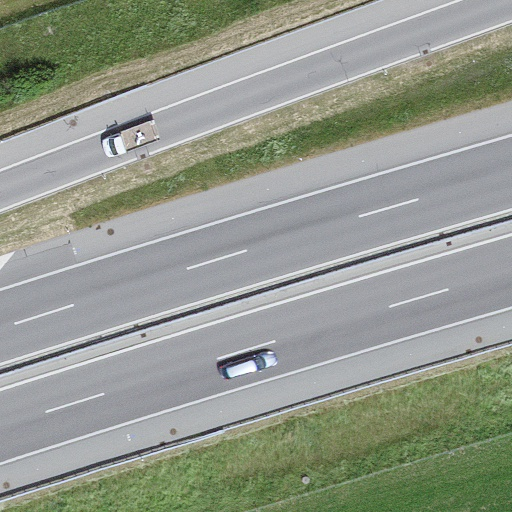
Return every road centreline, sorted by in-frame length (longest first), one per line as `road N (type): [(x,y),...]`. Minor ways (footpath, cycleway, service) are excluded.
road 1 (motorway): [(511,0),(0,188)]
road 2 (motorway): [(511,171),(0,327)]
road 3 (motorway): [(0,424),(511,269)]
